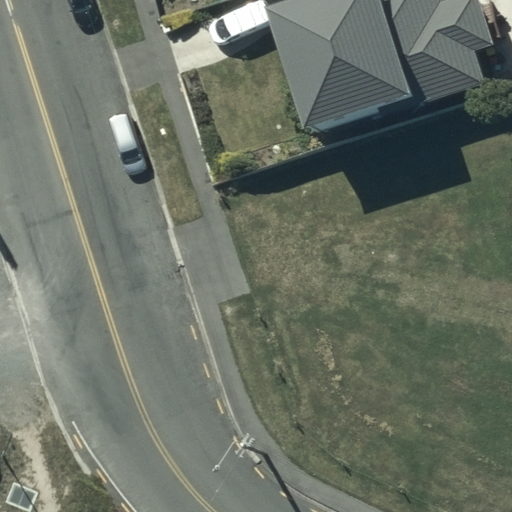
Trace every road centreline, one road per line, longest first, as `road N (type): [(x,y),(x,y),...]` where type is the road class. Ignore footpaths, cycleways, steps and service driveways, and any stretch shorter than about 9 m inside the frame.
road 1 (tertiary): [(17,0),(140,385),(168,448)]
road 2 (residential): [(0,373),(168,448)]
